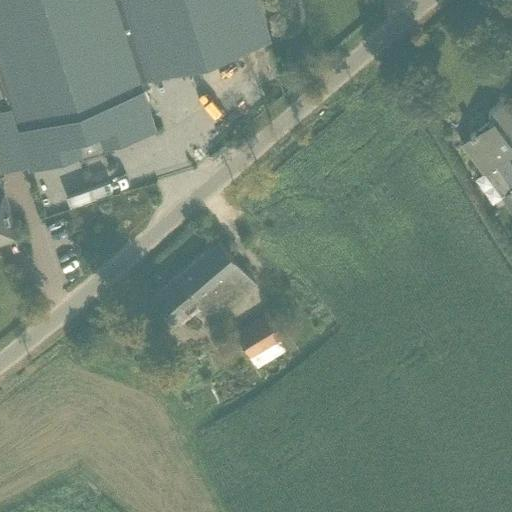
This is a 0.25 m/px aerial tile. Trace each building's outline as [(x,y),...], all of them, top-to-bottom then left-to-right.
[(0,0),(0,94),(5,93),(9,105),(0,107),(0,148),(21,142),(29,167),(79,151),(82,158),(106,150),(104,143),(155,127),(143,87),(150,85),(148,78),(270,40),(257,0),(0,0)] [(461,142),(483,171),(496,162),(511,187),(501,194),(511,211),(511,167),(504,155),(511,148),(511,100),(508,95),(487,111),(492,117),(461,142)] [(0,194),(0,240),(16,235),(3,193),(0,194)] [(151,295),(164,311),(173,321),(197,301),(211,318),(236,297),(254,281),(218,238),(151,295)] [(235,331),(256,366),(290,346),(269,311),(235,331)]
